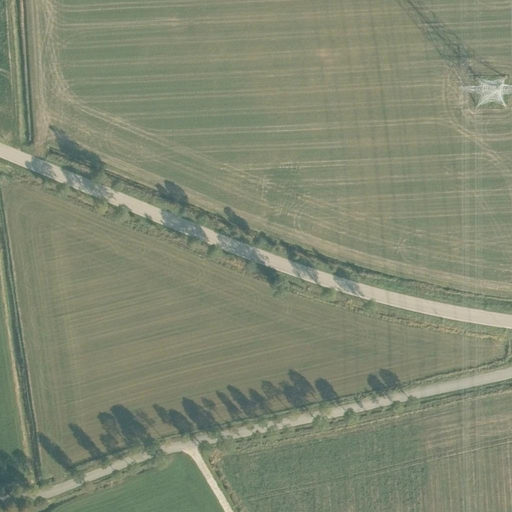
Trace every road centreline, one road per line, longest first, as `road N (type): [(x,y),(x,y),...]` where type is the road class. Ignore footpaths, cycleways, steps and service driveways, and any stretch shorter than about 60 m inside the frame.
road 1 (tertiary): [(511,321),(261,259),(0,151)]
road 2 (unclassified): [(0,501),(34,497),(192,443),(511,371)]
